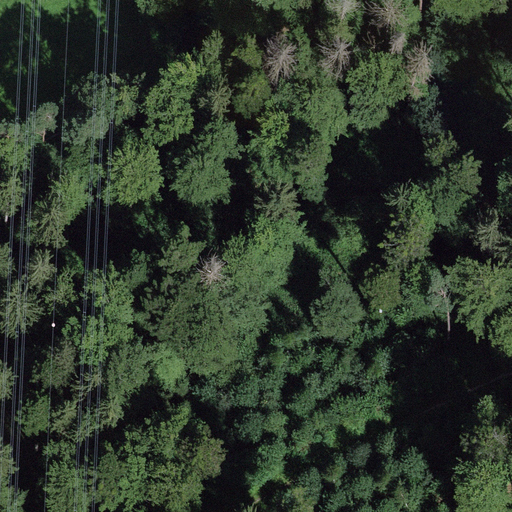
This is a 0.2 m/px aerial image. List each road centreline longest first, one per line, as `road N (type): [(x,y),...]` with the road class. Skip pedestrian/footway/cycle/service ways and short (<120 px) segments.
road 1 (track): [(399,0),(251,47),(0,169)]
road 2 (track): [(511,365),(213,511)]
